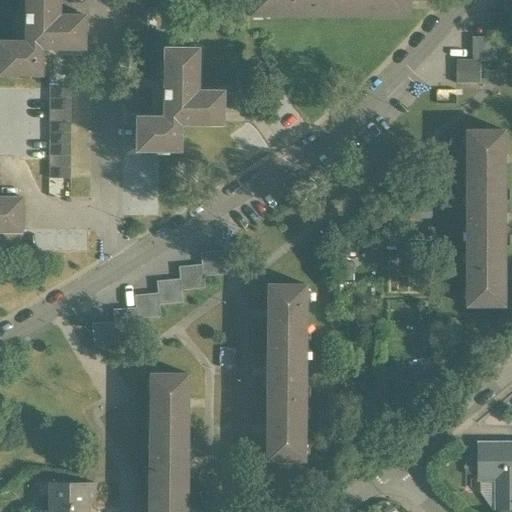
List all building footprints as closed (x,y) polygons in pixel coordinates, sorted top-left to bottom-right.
[(26,0),(26,42),(0,42),(0,75),(42,76),(43,50),(85,50),(85,16),(60,16),(60,0),(26,0)] [(145,0),(123,0),(123,32),(146,32),(145,0)] [(249,0),(249,18),(251,18),(251,16),(407,16),(407,19),(409,19),(409,0),(249,0)] [(511,0),(504,0),(505,16),(489,16),(489,39),(473,39),(473,63),(457,63),(457,85),(478,85),(478,63),(494,63),(494,39),(510,39),(510,16),(511,16),(511,0)] [(198,49),(165,49),(164,118),(137,118),(137,151),(181,152),(181,125),(223,126),(224,92),(198,91),(198,49)] [(71,89),(49,88),(49,99),(71,100),(71,89)] [(70,180),(71,100),(49,99),(48,180),(70,180)] [(505,133),(467,133),(467,308),(505,308),(505,133)] [(0,231),(22,232),(22,198),(0,197),(0,231)] [(114,324),(91,328),(93,349),(94,349),(94,347),(116,344),(115,334),(138,331),(137,321),(160,318),(159,306),(182,303),(181,292),(205,289),(203,279),(225,276),(222,254),(200,257),(202,269),(178,272),(179,282),(156,286),(157,297),(134,301),(135,311),(112,315),(114,324)] [(306,287),(269,286),(267,461),(304,461),(306,287)] [(186,511),(188,376),(151,376),(149,511),(186,511)] [(511,442),(476,443),(476,447),(476,476),(477,483),(501,483),(501,511),(511,511),(511,510),(511,442)] [(476,476),(476,447),(464,447),(464,476),(476,476)] [(94,484),(52,483),(51,507),(87,508),(87,494),(94,495),(94,484)]
